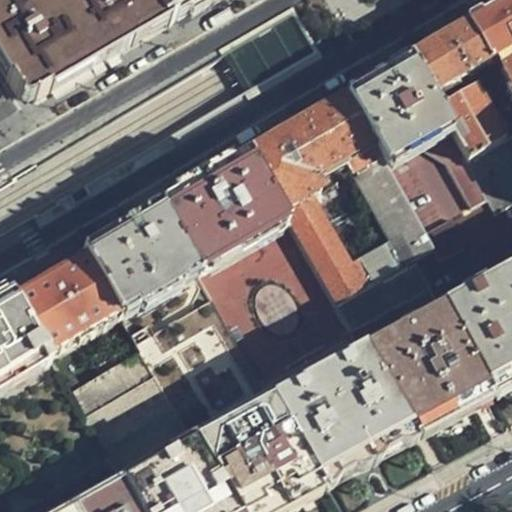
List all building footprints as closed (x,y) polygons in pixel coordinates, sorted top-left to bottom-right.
[(0,0),(0,90),(18,116),(114,60),(174,25),(162,0),(0,0)] [(162,0),(174,25),(214,0),(162,0)] [(492,66),(511,53),(511,3),(493,15),(463,33),(484,71),(492,66)] [(484,71),(463,33),(437,48),(407,66),(428,103),(484,71)] [(511,53),(492,66),(509,97),(503,101),(508,110),(511,108),(511,53)] [(511,207),(495,217),(465,167),(435,113),(428,103),(407,66),(378,83),(342,104),(431,255),(413,265),(428,292),(441,315),(491,401),(511,389),(511,207)] [(435,113),(465,167),(496,148),(503,145),(473,92),(435,113)] [(334,311),(413,265),(431,255),(342,104),(300,129),(247,160),(284,226),(334,311)] [(495,217),(511,207),(511,174),(496,148),(465,167),(495,217)] [(177,201),(159,212),(195,278),(284,226),(247,160),(177,201)] [(104,244),(81,257),(86,264),(119,321),(195,278),(159,212),(104,244)] [(15,306),(48,362),(119,321),(86,264),(50,285),(15,306)] [(428,292),(413,265),(334,311),(350,337),(428,292)] [(0,511),(37,511),(110,473),(68,396),(48,362),(15,306),(11,299),(0,305),(0,511)] [(139,355),(230,511),(286,511),(320,494),(269,410),(214,312),(139,355)] [(478,408),(491,401),(441,315),(362,359),(412,443),(478,408)] [(110,473),(133,511),(230,511),(139,355),(68,396),(110,473)] [(372,465),(412,443),(362,359),(269,410),(320,494),(332,487),(372,465)] [(37,511),(133,511),(110,473),(37,511)]
